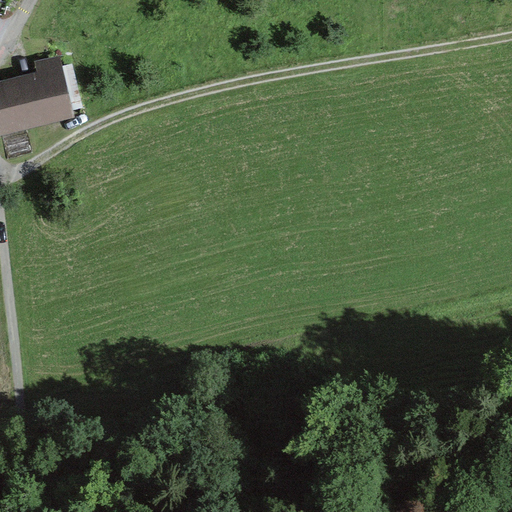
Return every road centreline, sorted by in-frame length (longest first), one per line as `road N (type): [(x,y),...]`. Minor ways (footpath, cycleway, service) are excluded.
road 1 (track): [(511,35),(152,105),(0,173)]
road 2 (track): [(0,219),(22,432),(13,511)]
